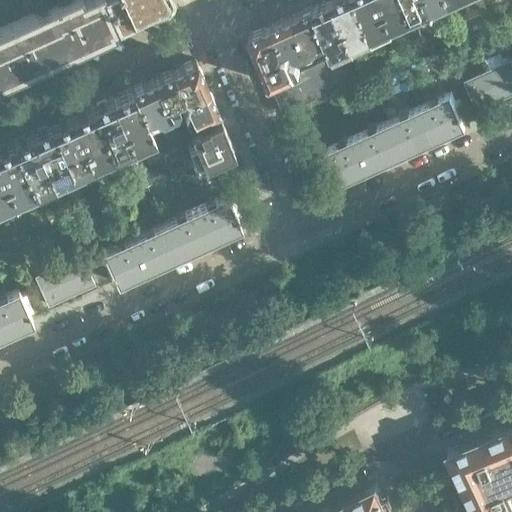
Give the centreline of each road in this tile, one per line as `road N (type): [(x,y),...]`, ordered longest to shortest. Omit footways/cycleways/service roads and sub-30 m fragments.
road 1 (residential): [(0,362),(301,225)]
road 2 (residential): [(213,19),(0,115)]
road 3 (residential): [(301,225),(511,129)]
road 4 (residential): [(301,225),(213,19)]
road 5 (residential): [(400,441),(262,511)]
road 6 (residential): [(400,441),(511,394)]
